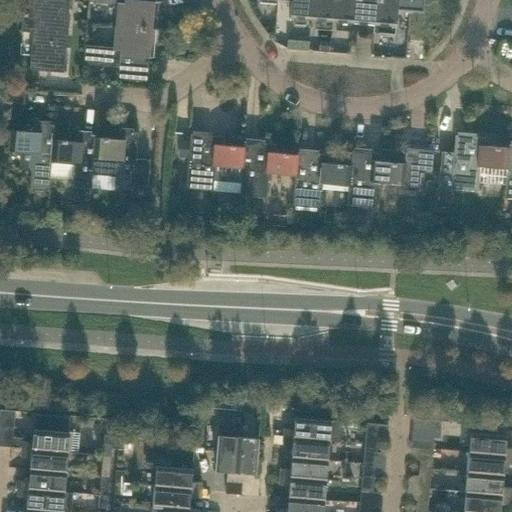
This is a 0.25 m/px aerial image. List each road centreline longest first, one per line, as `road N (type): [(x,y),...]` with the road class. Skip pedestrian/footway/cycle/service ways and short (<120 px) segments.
road 1 (tertiary): [(313,312),(0,293)]
road 2 (residential): [(475,45),(450,75),(411,99),(343,109),(280,80),(244,43)]
road 3 (tertiary): [(313,312),(511,352)]
road 4 (tertiary): [(511,323),(426,307),(313,312)]
road 5 (residential): [(90,94),(158,98),(244,43)]
